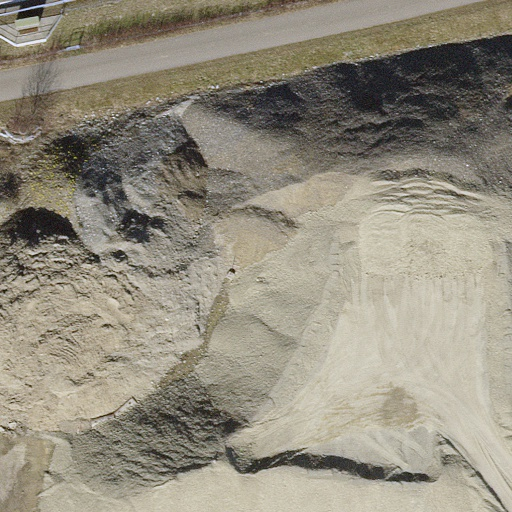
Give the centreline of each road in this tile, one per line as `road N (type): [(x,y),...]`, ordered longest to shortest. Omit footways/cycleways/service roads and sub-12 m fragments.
road 1 (track): [(0,171),(511,71)]
road 2 (track): [(443,0),(0,95)]
